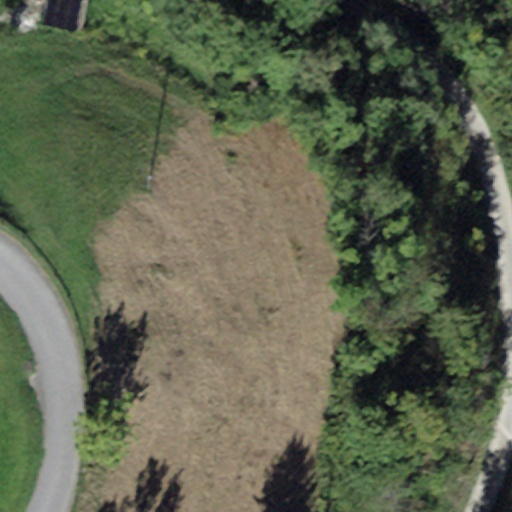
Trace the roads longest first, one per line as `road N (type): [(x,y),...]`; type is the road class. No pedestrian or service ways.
road 1 (unclassified): [(0,257),(35,295),(62,374),(68,476),(53,511)]
road 2 (track): [(511,189),(482,118),(435,60),(360,0)]
